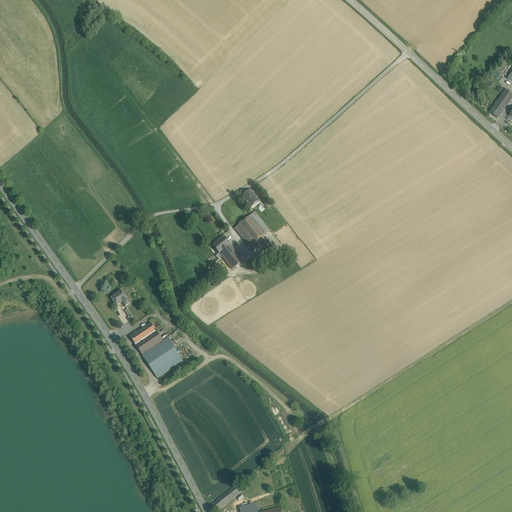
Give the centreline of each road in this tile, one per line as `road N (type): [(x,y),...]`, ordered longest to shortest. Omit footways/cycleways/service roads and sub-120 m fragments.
road 1 (track): [(145,395),(229,358),(262,384),(280,419),(305,433),(511,302)]
road 2 (unclassified): [(408,52),(276,169),(217,206),(155,214),(75,289)]
road 3 (secondary): [(206,511),(148,400),(75,289)]
road 4 (tertiary): [(511,147),(408,52)]
road 5 (secondary): [(75,289),(0,184)]
